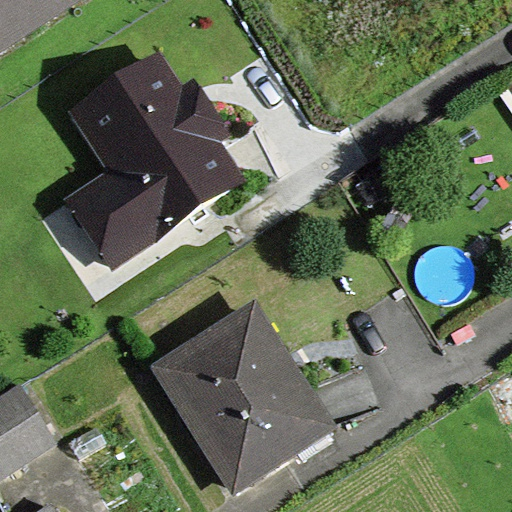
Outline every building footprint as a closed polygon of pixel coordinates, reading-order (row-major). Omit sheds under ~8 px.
[(0,0),(0,47),(74,0),(0,0)] [(166,62),(85,114),(121,173),(135,193),(125,199),(152,241),(243,183),(219,145),(231,137),(217,115),(205,123),(188,96),(166,62)] [(200,88),(188,96),(205,123),(217,115),(200,88)] [(121,173),(98,187),(137,250),(152,241),(125,199),(135,193),(121,173)] [(137,250),(98,187),(78,201),(118,263),(137,250)] [(275,364),(287,358),(256,311),(166,370),(241,486),(320,436),(275,364)] [(331,429),(287,358),(275,364),(320,436),(331,429)] [(23,385),(0,400),(0,462),(51,430),(23,385)]
